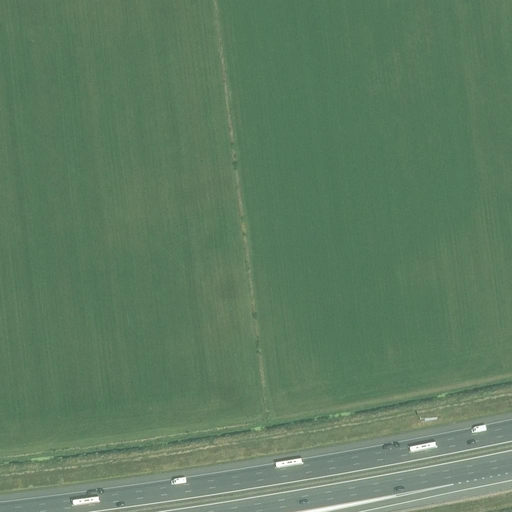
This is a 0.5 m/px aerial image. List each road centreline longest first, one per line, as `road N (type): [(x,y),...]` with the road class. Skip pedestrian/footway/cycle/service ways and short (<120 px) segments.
road 1 (motorway): [(511,430),(3,511)]
road 2 (motorway): [(230,511),(452,474)]
road 3 (motorway): [(333,511),(452,474)]
